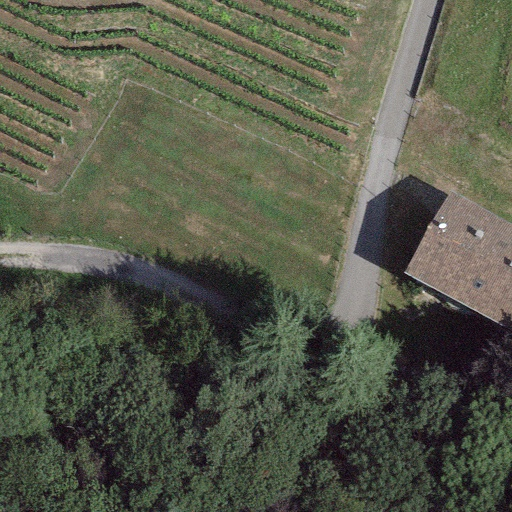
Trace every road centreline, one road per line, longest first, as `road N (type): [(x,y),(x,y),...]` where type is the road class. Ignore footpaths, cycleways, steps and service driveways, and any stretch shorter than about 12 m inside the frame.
road 1 (unclassified): [(0,252),(154,277),(336,361)]
road 2 (track): [(511,405),(466,403),(336,361)]
